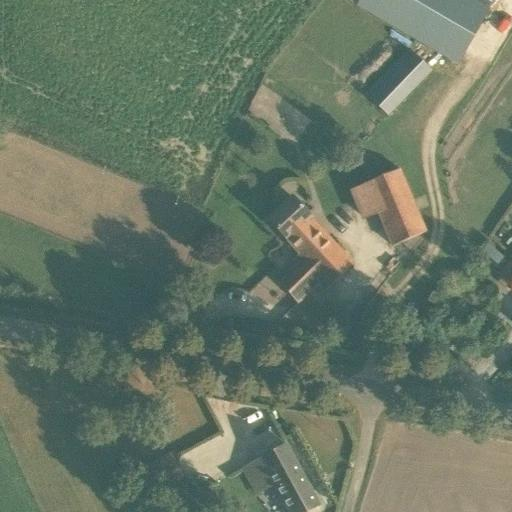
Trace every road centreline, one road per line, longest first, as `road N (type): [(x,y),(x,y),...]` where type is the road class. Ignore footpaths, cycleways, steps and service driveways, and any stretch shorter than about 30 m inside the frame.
road 1 (unclassified): [(0,330),(373,396)]
road 2 (unclassified): [(511,420),(373,396)]
